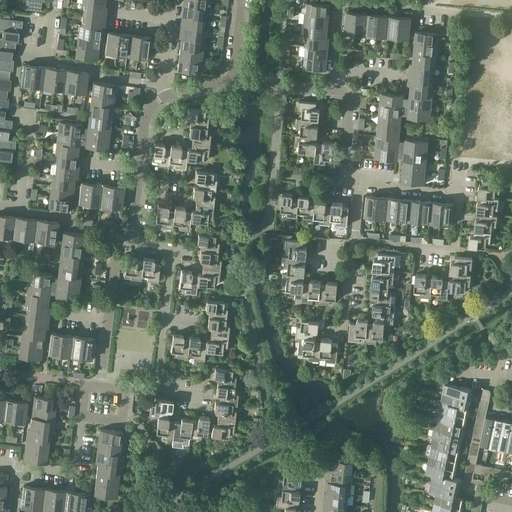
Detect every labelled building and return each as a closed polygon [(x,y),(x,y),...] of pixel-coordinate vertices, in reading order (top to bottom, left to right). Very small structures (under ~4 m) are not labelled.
[(25,0),(25,9),(41,11),(41,0),(25,0)] [(310,2),(309,13),(329,15),(330,4),(310,2)] [(104,6),(84,3),(83,14),(105,17),(107,6),(104,6)] [(206,8),(183,5),(181,16),(204,18),(206,8)] [(355,33),(357,12),(346,11),(344,32),(355,33)] [(357,12),(355,33),(366,34),(368,13),(357,12)] [(306,13),(305,23),(328,26),(329,15),(309,13),(306,13)] [(368,13),(366,34),(376,35),(378,14),(368,13)] [(105,17),(83,14),(81,25),(102,27),(104,27),(105,17)] [(389,15),(378,14),(376,35),(387,36),(389,15)] [(400,16),(389,15),(387,36),(398,37),(400,16)] [(204,18),(181,16),(180,26),(183,27),(203,29),(204,18)] [(400,16),(398,37),(409,38),(411,17),(400,16)] [(2,39),(16,40),(18,41),(19,28),(21,28),(22,21),(0,18),(0,28),(3,28),(2,38),(2,39)] [(328,26),(305,23),(304,34),(307,34),(327,36),(328,26)] [(102,27),(81,25),(80,35),(100,38),(102,27)] [(203,29),(183,27),(181,37),(202,40),(203,29)] [(415,41),(435,43),(436,32),(416,30),(415,41)] [(116,53),(118,33),(107,31),(105,52),(116,53)] [(129,34),(118,33),(116,53),(127,55),(129,34)] [(129,34),(127,55),(137,56),(140,36),(129,34)] [(327,36),(307,34),(306,45),(329,47),(330,37),(327,36)] [(80,35),(79,46),(99,49),(100,38),(80,35)] [(148,57),(151,37),(140,36),(137,56),(148,57)] [(202,40),(181,37),(180,48),(200,50),(202,40)] [(2,39),(2,38),(0,38),(0,58),(11,60),(13,47),(15,48),(16,40),(2,39)] [(435,43),(415,41),(414,52),(434,54),(435,43)] [(306,45),(305,56),(328,58),(329,47),(306,45)] [(99,49),(79,46),(77,57),(98,60),(99,49)] [(180,48),(179,59),(199,61),(200,50),(180,48)] [(414,52),(413,63),(433,65),(434,54),(414,52)] [(328,58),(305,56),(304,67),(327,69),(328,58)] [(11,60),(0,58),(0,78),(9,80),(9,79),(10,67),(12,67),(13,60),(11,60)] [(199,61),(179,59),(177,70),(198,72),(199,61)] [(433,65),(413,63),(411,63),(410,62),(409,73),(432,76),(433,65)] [(32,86),(34,65),(23,64),(21,84),(32,86)] [(45,67),(34,65),(32,86),(42,87),(45,67)] [(56,68),(45,67),(42,87),(53,88),(56,68)] [(66,69),(56,68),(53,88),(64,90),(66,69)] [(66,69),(64,90),(74,91),(77,70),(66,69)] [(77,70),(74,91),(86,92),(88,72),(77,70)] [(432,76),(409,73),(408,85),(411,85),(411,84),(431,86),(432,76)] [(9,80),(0,78),(0,98),(6,100),(6,99),(8,87),(10,87),(11,80),(9,79),(9,80)] [(91,92),(112,95),(113,88),(115,88),(115,84),(93,81),(91,92)] [(430,97),(431,86),(411,84),(411,85),(410,95),(430,97)] [(112,95),(91,92),(90,103),(113,106),(113,102),(111,102),(112,95)] [(383,92),(382,103),(403,105),(404,94),(383,92)] [(410,95),(409,106),(429,108),(430,97),(410,95)] [(6,100),(0,98),(0,118),(4,119),(6,107),(8,107),(8,99),(6,99),(6,100)] [(318,108),(316,108),(317,102),(299,100),(298,111),(302,111),(302,117),(315,119),(319,119),(320,111),(320,110),(320,109),(319,109),(319,108),(318,108)] [(113,106),(90,103),(89,114),(109,116),(110,109),(112,109),(113,106)] [(382,103),(381,114),(402,116),(403,105),(382,103)] [(429,108),(409,106),(408,117),(428,119),(429,108)] [(190,125),(207,127),(208,117),(204,116),(205,110),(188,108),(186,116),(187,117),(187,118),(188,119),(190,119),(190,125)] [(89,114),(88,124),(110,127),(111,124),(108,123),(109,116),(89,114)] [(402,116),(381,114),(380,125),(401,127),(402,116)] [(302,117),(297,117),(296,128),(301,128),(300,134),(313,135),(313,136),(317,136),(318,127),(318,126),(318,125),(317,125),(316,125),(314,125),(315,119),(302,117)] [(4,119),(0,118),(0,139),(7,140),(8,140),(9,127),(11,128),(12,120),(4,119)] [(61,121),(60,132),(80,134),(82,123),(61,121)] [(110,127),(88,124),(86,135),(107,138),(108,130),(110,131),(110,127)] [(207,127),(190,125),(189,133),(189,134),(189,135),(190,136),(192,136),(192,142),(209,144),(211,134),(206,133),(207,127)] [(401,127),(380,125),(379,136),(400,138),(401,127)] [(80,134),(60,132),(59,143),(79,145),(80,134)] [(300,134),(296,133),(295,144),(299,145),(298,151),(315,153),(316,144),(317,144),(317,143),(316,143),(316,142),(315,142),(313,141),(313,136),(313,135),(300,134)] [(107,138),(86,135),(85,146),(108,149),(108,145),(106,145),(107,138)] [(379,136),(378,146),(399,148),(400,138),(379,136)] [(406,138),(405,149),(425,151),(426,140),(406,138)] [(7,140),(0,139),(0,159),(11,161),(13,148),(15,148),(15,141),(8,140),(7,140)] [(315,153),(314,162),(325,163),(326,158),(332,159),(334,142),(325,141),(324,141),(323,142),(323,143),(322,145),(317,144),(316,144),(315,153)] [(170,148),(164,147),(165,146),(165,145),(164,145),(164,144),(163,143),(154,142),(152,159),(158,160),(157,164),(169,166),(169,161),(170,148)] [(187,150),(186,159),(197,160),(202,161),(203,161),(204,155),(208,155),(209,144),(192,142),(191,148),(189,148),(188,148),(187,149),(187,150)] [(79,145),(59,143),(57,153),(78,156),(79,145)] [(170,144),(170,148),(169,161),(175,162),(174,166),(185,168),(186,159),(187,150),(181,149),(181,147),(181,146),(180,145),(179,145),(170,144)] [(399,148),(378,146),(377,157),(397,159),(399,148)] [(405,149),(403,160),(424,162),(425,151),(405,149)] [(80,156),(78,156),(57,153),(56,164),(79,167),(80,156)] [(403,160),(402,170),(423,172),(424,162),(403,160)] [(56,164),(55,175),(75,177),(77,177),(79,167),(56,164)] [(198,187),(215,189),(217,172),(196,170),(195,178),(195,179),(195,180),(196,181),(197,181),(199,181),(198,187)] [(423,172),(402,170),(401,181),(422,183),(423,172)] [(75,177),(55,175),(53,185),(74,188),(75,177)] [(495,198),(495,197),(495,192),(499,192),(500,181),(483,179),(482,186),(481,185),(480,185),(479,186),(478,187),(477,196),(481,197),(481,196),(495,198)] [(89,203),(92,183),(81,182),(78,202),(89,203)] [(102,184),(92,183),(89,203),(100,205),(102,184)] [(113,186),(102,184),(100,205),(111,206),(113,186)] [(53,185),(52,196),(72,199),(74,188),(53,185)] [(124,187),(113,186),(111,206),(122,207),(124,187)] [(198,187),(194,186),(193,195),(193,196),(193,197),(194,198),(196,198),(196,204),(213,206),(215,189),(198,187)] [(299,199),(298,199),(293,198),(293,196),(293,195),(292,194),(291,194),(282,193),(280,210),(287,211),(286,215),(297,216),(298,212),(299,199)] [(299,194),(298,199),(299,199),(298,212),(303,212),(303,216),(314,218),(316,200),(310,200),(310,197),(309,196),(309,195),(308,195),(299,194)] [(375,217),(377,196),(366,195),(364,216),(375,217)] [(72,199),(52,196),(51,207),(71,210),(72,199)] [(388,197),(377,196),(375,217),(386,218),(388,197)] [(481,196),(481,197),(481,202),(479,202),(478,202),(477,203),(476,204),(475,213),(480,213),(493,214),(493,208),(498,209),(499,198),(495,197),(495,198),(481,196)] [(388,197),(386,218),(397,219),(399,198),(388,197)] [(410,199),(399,198),(397,219),(408,220),(410,199)] [(420,200),(410,199),(408,220),(418,221),(420,200)] [(324,201),(316,200),(314,218),(320,218),(319,222),(331,223),(331,219),(332,206),(326,205),(326,203),(326,202),(325,202),(325,201),(324,201)] [(431,201),(420,200),(418,221),(429,222),(431,201)] [(431,201),(429,222),(440,223),(442,202),(431,201)] [(332,202),(332,206),(331,219),(337,220),(336,224),(347,225),(349,208),(343,207),(343,205),(343,204),(342,203),(341,203),(332,202)] [(453,203),(442,202),(440,223),(451,224),(453,203)] [(174,210),(168,209),(169,207),(168,206),(168,205),(167,205),(158,203),(155,225),(172,227),(173,223),(174,210)] [(191,211),(191,212),(190,220),(207,222),(208,216),(212,217),(213,206),(196,204),(195,210),(193,210),(192,210),(191,210),(191,211)] [(174,206),(174,210),(173,223),(178,224),(178,228),(189,229),(190,220),(191,212),(185,211),(185,209),(185,208),(184,207),(183,207),(174,206)] [(480,213),(479,219),(477,219),(476,219),(475,220),(475,221),(474,229),(491,231),(492,225),(496,225),(497,214),(493,214),(480,213)] [(15,216),(4,215),(2,235),(12,237),(15,216)] [(15,216),(12,237),(23,238),(26,218),(15,216)] [(26,218),(23,238),(34,239),(36,219),(26,218)] [(47,220),(36,219),(34,239),(45,241),(47,220)] [(47,220),(45,241),(56,242),(58,222),(47,220)] [(491,231),(474,229),(473,235),(472,235),(471,235),(470,236),(469,236),(469,237),(468,246),(486,247),(486,241),(490,242),(491,231)] [(62,242),(82,245),(83,237),(85,238),(86,234),(63,231),(62,242)] [(200,250),(217,252),(219,242),(215,241),(215,235),(198,233),(197,241),(197,242),(197,243),(198,243),(198,244),(199,244),(201,244),(200,250)] [(302,257),(302,258),(306,258),(307,249),(307,248),(306,247),(305,247),(303,246),(304,240),(292,239),(292,235),(287,235),(287,239),(286,239),(285,250),(289,250),(289,256),(302,257)] [(62,242),(60,253),(83,256),(83,252),(81,252),(82,245),(62,242)] [(217,252),(200,250),(199,258),(199,259),(199,260),(200,261),(201,261),(203,261),(202,267),(220,269),(221,259),(217,258),(217,252)] [(60,253),(59,263),(80,266),(80,259),(83,259),(83,256),(60,253)] [(390,271),(390,270),(390,265),(395,265),(396,254),(385,253),(378,253),(378,259),(376,258),(375,258),(375,259),(374,259),(373,260),(372,269),(377,270),(377,269),(390,271)] [(126,260),(125,272),(124,276),(130,277),(129,283),(140,284),(142,274),(141,274),(143,261),(137,260),(137,258),(137,257),(136,256),(135,256),(127,255),(126,260)] [(289,256),(285,255),(284,266),(288,267),(287,272),(287,273),(301,274),(300,274),(305,275),(306,266),(305,265),(305,264),(304,264),(304,263),(302,263),(302,258),(302,257),(289,256)] [(467,274),(467,273),(467,268),(471,268),(472,257),(455,256),(454,262),(453,261),(452,261),(452,262),(451,262),(450,263),(449,272),(453,273),(453,272),(467,274)] [(143,257),(143,261),(141,274),(142,274),(147,275),(147,279),(158,281),(160,263),(154,263),(154,261),(154,260),(154,259),(153,259),(153,258),(152,258),(143,257)] [(59,263),(58,274),(80,277),(81,273),(79,273),(80,266),(59,263)] [(218,280),(220,269),(202,267),(201,273),(200,273),(199,273),(198,273),(198,274),(197,274),(197,275),(196,284),(197,284),(203,285),(202,289),(210,289),(211,286),(213,286),(214,280),(218,280)] [(181,269),(180,275),(179,286),(185,287),(184,291),(196,293),(197,284),(196,284),(197,275),(191,274),(192,273),(192,272),(191,271),(191,270),(190,270),(181,269)] [(377,269),(377,270),(376,275),(374,275),(373,275),(372,276),(372,277),(371,286),(388,287),(389,281),(393,282),(394,271),(390,270),(390,271),(377,269)] [(30,282),(51,284),(52,273),(31,271),(30,282)] [(304,283),(304,282),(304,281),(303,281),(302,280),(300,280),(300,274),(301,274),(287,273),(287,272),(283,272),(282,283),(286,284),(286,290),(296,291),(295,304),(301,304),(302,300),(302,291),(303,291),(304,283)] [(449,280),(448,280),(449,280),(448,289),(465,291),(466,284),(470,285),(471,274),(467,273),(467,274),(453,272),(453,273),(453,278),(451,278),(450,278),(449,279),(449,280)] [(432,279),(426,278),(426,276),(426,275),(426,274),(425,274),(424,274),(416,273),(415,275),(412,275),(412,283),(415,283),(414,290),(420,291),(420,295),(431,296),(431,292),(432,279)] [(80,277),(58,274),(56,285),(77,287),(78,280),(80,280),(80,277)] [(432,275),(432,279),(431,292),(437,293),(436,297),(448,298),(448,289),(449,280),(448,280),(443,280),(443,278),(443,277),(443,276),(442,276),(441,276),(441,275),(432,275)] [(319,298),(320,288),(320,284),(321,284),(321,280),(312,279),(311,279),(311,280),(310,280),(310,281),(309,283),(304,283),(303,291),(302,291),(302,300),(313,301),(313,297),(319,297),(319,298)] [(319,298),(319,297),(318,302),(329,303),(330,299),(336,299),(338,282),(328,281),(327,281),(327,282),(326,283),(326,285),(321,284),(320,284),(320,288),(319,298)] [(51,284),(30,282),(29,293),(49,295),(51,284)] [(77,287),(56,285),(55,296),(78,299),(78,295),(76,295),(77,287)] [(388,293),(388,288),(388,287),(371,286),(370,294),(370,295),(370,296),(371,296),(372,297),(374,297),(373,303),(391,304),(392,294),(388,293)] [(49,295),(29,293),(27,303),(48,306),(49,295)] [(220,301),(220,297),(213,296),(213,300),(206,299),(205,308),(206,309),(207,310),(209,310),(208,316),(226,319),(227,308),(223,307),(224,301),(220,301)] [(48,306),(27,303),(26,314),(49,317),(50,306),(48,306)] [(390,310),(391,304),(373,303),(373,311),(373,312),(373,313),(374,314),(377,314),(376,320),(385,321),(393,322),(394,311),(390,310)] [(413,313),(411,308),(406,308),(404,311),(405,315),(409,317),(413,313)] [(49,317),(26,314),(25,325),(45,327),(48,327),(49,317)] [(226,319),(208,316),(207,325),(208,327),(209,327),(211,328),(210,334),(228,336),(229,325),(225,324),(226,319)] [(367,323),(368,323),(368,319),(359,318),(358,318),(357,319),(357,320),(356,322),(350,321),(349,339),(360,340),(360,336),(366,336),(367,323)] [(318,330),(319,321),(302,319),(301,325),(297,325),(296,336),(300,337),(305,337),(313,337),(314,332),(316,332),(317,332),(317,331),(318,331),(318,330)] [(383,338),(385,321),(376,320),(375,320),(374,320),(374,321),(373,321),(373,322),(373,324),(368,323),(367,323),(366,336),(365,340),(376,342),(377,337),(383,338)] [(25,325),(24,335),(44,338),(45,327),(25,325)] [(59,354),(62,334),(51,332),(48,353),(59,354)] [(189,339),(183,339),(183,337),(183,335),(181,334),(173,333),(170,351),(177,351),(176,356),(187,357),(188,353),(189,339)] [(62,334),(59,354),(70,355),(72,335),(62,334)] [(206,340),(205,341),(206,341),(205,350),(222,352),(222,346),(226,346),(228,336),(210,334),(210,340),(208,339),(206,340)] [(24,335),(22,346),(43,349),(44,338),(24,335)] [(72,335),(70,355),(81,357),(83,336),(72,335)] [(189,339),(188,353),(193,353),(193,358),(204,359),(205,350),(206,341),(205,341),(199,341),(200,339),(199,337),(198,336),(189,335),(189,339)] [(83,336),(81,357),(92,358),(94,338),(83,336)] [(321,342),(315,341),(315,339),(315,338),(314,337),(313,337),(305,337),(300,337),(298,354),(309,355),(309,359),(320,359),(320,355),(321,342)] [(331,339),(330,339),(321,338),(321,342),(320,355),(326,356),(326,360),(337,361),(338,344),(332,343),(332,341),(332,340),(332,339),(331,339)] [(43,349),(22,346),(21,357),(41,360),(43,349)] [(217,384),(234,386),(236,376),(231,375),(232,369),(215,367),(214,376),(214,377),(216,378),(218,378),(217,384)] [(444,383),(442,392),(462,396),(469,398),(471,389),(464,387),(444,383)] [(234,386),(217,384),(216,393),(216,395),(218,395),(220,396),(219,401),(219,402),(232,403),(232,404),(236,404),(238,393),(234,392),(234,386)] [(442,392),(440,401),(461,405),(467,407),(469,398),(462,396),(442,392)] [(34,395),(33,406),(53,408),(54,401),(56,402),(57,398),(34,395)] [(16,400),(5,398),(3,421),(6,421),(6,419),(14,420),(16,400)] [(166,416),(167,410),(169,410),(171,410),(172,408),(173,400),(155,398),(155,404),(150,403),(149,415),(158,416),(158,415),(166,416)] [(27,401),(16,400),(14,420),(21,421),(21,423),(24,424),(27,401)] [(219,402),(219,401),(215,401),(214,409),(214,411),(216,412),(218,412),(217,418),(234,420),(236,410),(232,409),(232,404),(232,403),(219,402)] [(461,405),(440,401),(439,410),(459,414),(465,416),(467,407),(461,405)] [(33,406),(31,417),(54,419),(54,416),(52,416),(53,408),(33,406)] [(439,410),(437,419),(457,423),(464,424),(465,416),(459,414),(439,410)] [(158,415),(158,416),(156,432),(162,433),(162,437),(172,438),(174,421),(168,420),(169,418),(168,417),(166,416),(158,415)] [(192,419),(189,436),(200,438),(201,433),(207,434),(209,417),(200,416),(199,416),(198,418),(197,420),(192,419)] [(31,417),(30,427),(50,430),(51,423),(53,423),(54,419),(31,417)] [(489,446),(495,419),(486,417),(480,444),(489,446)] [(180,422),(174,421),(172,438),(183,440),(184,435),(189,436),(192,419),(183,418),(181,418),(181,420),(180,422)] [(234,420),(217,418),(216,424),(215,424),(214,424),(213,424),(213,425),(212,425),(212,426),(211,435),(228,437),(229,431),(233,431),(234,420)] [(457,423),(437,419),(435,428),(455,432),(462,433),(464,424),(457,423)] [(495,419),(489,446),(498,447),(504,421),(495,419)] [(511,422),(504,421),(498,447),(507,449),(511,424),(511,422)] [(28,427),(26,438),(51,441),(52,437),(50,437),(50,430),(30,427),(28,427)] [(455,432),(435,428),(433,436),(453,441),(460,442),(462,433),(455,432)] [(98,439),(121,442),(122,431),(99,429),(98,439)] [(433,436),(431,445),(451,449),(458,451),(460,442),(453,441),(433,436)] [(26,438),(25,449),(48,451),(49,444),(51,444),(51,441),(26,438)] [(98,439),(97,450),(119,453),(121,442),(98,439)] [(451,449),(431,445),(427,444),(425,453),(429,454),(449,458),(456,460),(458,451),(451,449)] [(48,451),(25,449),(24,460),(49,463),(49,459),(47,459),(48,451)] [(119,453),(97,450),(95,461),(98,461),(118,464),(119,453)] [(449,458),(429,454),(427,463),(447,467),(454,468),(456,460),(449,458)] [(329,470),(350,472),(351,461),(331,459),(329,470)] [(118,464),(98,461),(96,472),(117,474),(118,464)] [(447,467),(427,463),(426,472),(433,473),(445,476),(452,477),(454,468),(447,467)] [(329,470),(328,481),(349,483),(350,472),(329,470)] [(96,472),(95,483),(116,485),(117,474),(96,472)] [(295,490),(295,489),(295,484),(297,484),(299,483),(300,482),(300,473),(283,472),(282,478),(278,477),(277,488),(281,489),(282,488),(295,490)] [(0,484),(7,485),(8,474),(0,473),(0,484)] [(433,473),(431,482),(451,486),(458,488),(459,479),(452,477),(445,476),(433,473)] [(349,483),(328,481),(327,492),(348,494),(349,483)] [(451,486),(431,482),(429,491),(436,493),(449,495),(456,497),(458,488),(451,486)] [(118,485),(116,485),(95,483),(94,494),(94,498),(108,500),(108,496),(116,497),(118,485)] [(31,507),(34,486),(23,485),(21,498),(20,505),(21,505),(31,507)] [(34,486),(31,507),(42,508),(44,488),(34,486)] [(44,488),(42,508),(53,509),(55,489),(44,488)] [(282,488),(281,489),(281,494),(277,494),(276,505),(284,506),(293,506),(294,500),(295,501),(297,500),(298,498),(299,490),(295,489),(295,490),(282,488)] [(55,489),(53,509),(63,511),(66,490),(55,489)] [(74,511),(77,492),(66,490),(63,511),(73,511),(74,511)] [(90,511),(92,503),(87,502),(88,493),(77,492),(74,511),(90,511)] [(325,492),(324,502),(347,505),(348,494),(327,492),(325,492)] [(436,493),(434,501),(454,505),(461,507),(463,498),(456,497),(449,495),(436,493)] [(434,501),(432,510),(440,511),(459,511),(461,507),(454,505),(434,501)] [(346,511),(347,505),(324,502),(322,511),(346,511)]
